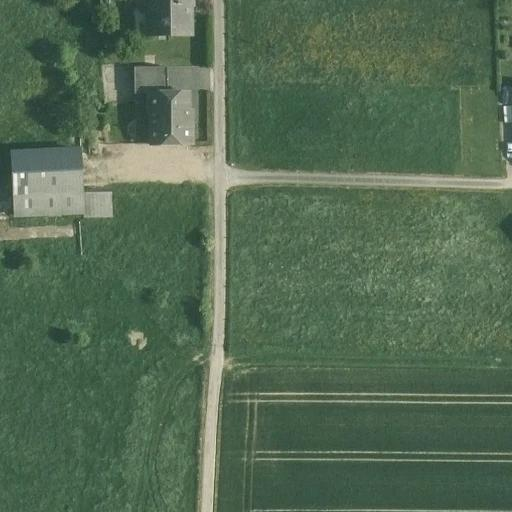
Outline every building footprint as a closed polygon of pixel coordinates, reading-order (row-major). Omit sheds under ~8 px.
[(146,0),(147,36),(190,35),(190,7),(191,7),(191,0),(146,0)] [(166,68),(134,68),(134,93),(145,93),(148,94),(166,93),(166,68)] [(187,124),(187,93),(148,94),(148,113),(151,113),(151,146),(191,145),(191,124),(187,124)] [(78,147),(10,152),(15,219),(82,214),(81,194),(78,147)] [(172,182),(110,186),(111,192),(112,217),(113,223),(130,222),(130,226),(175,223),(172,182)] [(111,192),(81,194),(82,214),(83,219),(112,217),(111,192)]
